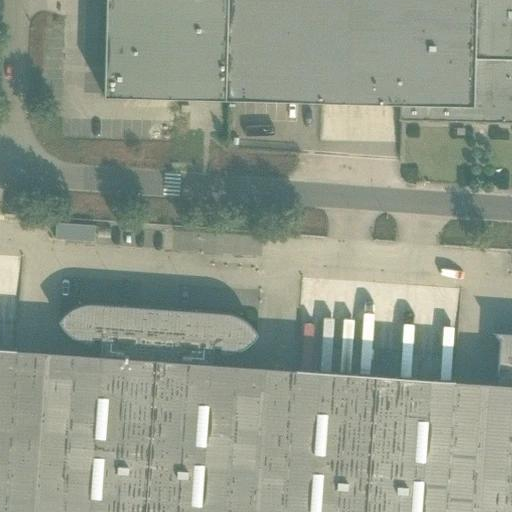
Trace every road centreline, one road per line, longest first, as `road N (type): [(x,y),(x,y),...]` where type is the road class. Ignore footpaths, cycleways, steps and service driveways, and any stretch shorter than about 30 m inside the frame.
road 1 (unclassified): [(511,209),(11,172)]
road 2 (unclassified): [(11,172),(15,0)]
